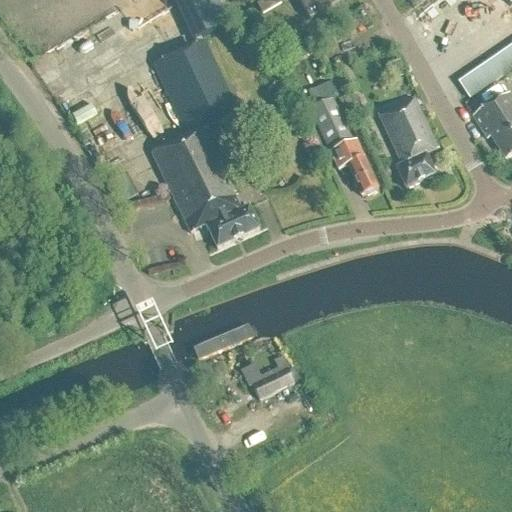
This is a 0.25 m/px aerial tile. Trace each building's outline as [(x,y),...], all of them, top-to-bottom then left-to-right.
[(262,17),(281,6),(277,0),(269,0),(257,7),(262,17)] [(340,6),(336,0),(296,0),(310,23),(340,6)] [(511,0),(503,0),(508,5),(510,9),(511,7),(511,0)] [(180,28),(189,46),(221,31),(212,13),(180,28)] [(226,90),(203,44),(153,69),(187,139),(152,157),(191,237),(206,229),(217,252),(259,231),(248,209),(241,213),(232,196),(234,195),(204,132),(238,115),(239,118),(251,112),(238,84),(226,90)] [(511,47),(458,81),(468,99),(511,72),(511,47)] [(351,122),(364,117),(356,98),(343,103),(351,122)] [(511,159),(511,102),(509,98),(473,120),(487,143),(491,140),(505,163),(511,159)] [(353,145),(333,101),(311,111),(339,173),(348,169),(362,200),(378,193),(356,144),(353,145)] [(415,105),(414,103),(378,120),(402,170),(396,172),(406,193),(435,179),(426,160),(438,154),(418,111),(422,109),(419,103),(415,105)] [(252,345),(246,330),(194,351),(199,366),(252,345)] [(291,373),(289,374),(283,360),(273,365),(277,372),(261,380),(254,367),(240,374),(248,391),(252,389),(260,406),(298,387),(291,373)]
